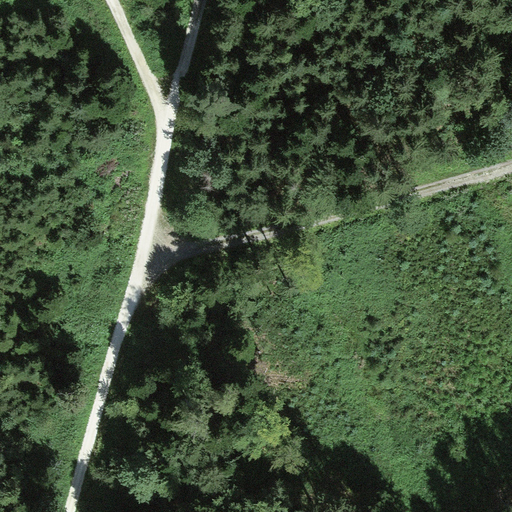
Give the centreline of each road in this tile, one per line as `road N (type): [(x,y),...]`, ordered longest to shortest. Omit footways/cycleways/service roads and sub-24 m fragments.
road 1 (track): [(71,511),(140,258),(167,103),(196,0)]
road 2 (track): [(140,258),(511,166)]
